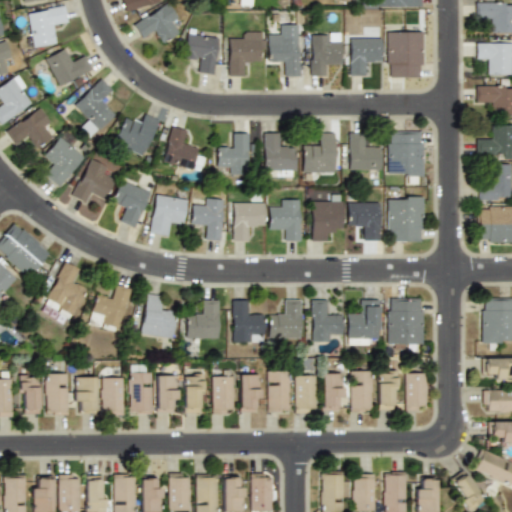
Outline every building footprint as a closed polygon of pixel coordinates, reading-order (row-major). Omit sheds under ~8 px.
[(158,2),(157,0),(119,0),(122,11),(158,2)] [(484,32),(511,32),(511,1),(473,1),(473,22),(484,22),(484,32)] [(131,23),(137,33),(146,28),(156,44),(182,29),(166,2),(131,23)] [(30,46),(56,42),(54,30),(66,28),(63,5),(24,11),(30,46)] [(277,76),(297,76),(297,30),(265,30),(265,64),(277,64),(277,76)] [(421,77),(421,30),(384,30),(384,77),(421,77)] [(261,31),(235,31),(235,40),(226,40),(226,76),(245,76),(245,65),(261,65),(261,31)] [(216,36),(184,33),(181,59),(192,60),(190,72),(212,75),(216,36)] [(329,34),(308,34),(308,75),(319,75),(319,65),(339,65),(339,44),(329,44),(329,34)] [(347,76),(369,76),(369,65),(379,65),(379,37),(347,37),(347,76)] [(0,41),(0,72),(4,72),(2,61),(8,60),(4,40),(0,41)] [(473,63),(484,63),(484,74),(511,74),(511,52),(507,52),(507,42),(473,42),(473,63)] [(81,51),(68,56),(65,48),(43,56),(54,85),(89,72),(81,51)] [(0,122),(29,103),(11,77),(0,84),(0,122)] [(71,104),(96,130),(114,112),(101,99),(109,91),(97,79),(71,104)] [(511,84),(473,84),(473,106),(493,106),(493,115),(511,115),(511,84)] [(4,129),(16,146),(25,140),(31,149),(47,138),(41,129),(48,124),(37,106),(4,129)] [(122,115),(110,143),(141,156),(156,119),(138,111),(134,120),(122,115)] [(511,157),(511,124),(484,124),(484,135),(473,135),(473,157),(511,157)] [(160,161),(199,170),(202,157),(193,154),(196,144),(186,142),(189,131),(168,126),(160,161)] [(383,130),(383,174),(404,174),(404,182),(421,182),(421,130),(383,130)] [(246,132),(225,132),(225,143),(214,143),(214,165),(224,165),(224,175),(246,175),(246,132)] [(294,176),(294,143),(281,143),(281,132),(261,132),(261,176),(294,176)] [(300,171),(333,171),(333,132),(311,132),(311,142),(300,142),(300,171)] [(378,169),(378,143),(358,143),(358,132),(345,132),(345,169),(378,169)] [(38,158),(46,164),(39,173),(56,187),(81,156),(57,136),(38,158)] [(69,195),(87,203),(91,195),(102,201),(111,181),(103,177),(108,167),(87,157),(69,195)] [(476,199),(508,199),(508,163),(486,163),(486,184),(476,184),(476,199)] [(147,190),(117,178),(108,202),(118,206),(113,219),(133,227),(147,190)] [(184,197),(152,193),(147,233),(168,235),(169,225),(180,227),(184,197)] [(308,203),(308,240),(329,240),(329,229),(340,229),(340,194),(319,194),(319,203),(308,203)] [(187,227),(198,228),(197,239),(219,240),(222,198),(200,196),(199,207),(189,206),(187,227)] [(421,196),(384,196),(384,241),(421,241),(421,196)] [(298,198),(276,198),(276,208),(265,208),(265,229),(277,229),(277,240),(298,240),(298,198)] [(251,240),(251,229),(262,229),(262,201),(229,201),(229,240),(251,240)] [(377,201),(344,201),(344,228),(355,228),(355,240),(377,240),(377,201)] [(511,241),(511,205),(475,206),(475,241),(511,241)] [(48,250),(11,222),(0,236),(0,256),(27,277),(48,250)] [(85,284),(76,281),(81,269),(61,260),(41,305),(70,318),(85,284)] [(0,294),(15,278),(0,264),(0,294)] [(128,287),(109,283),(106,293),(94,290),(86,323),(118,331),(128,287)] [(174,309),(152,306),(154,295),(143,293),(137,335),(169,340),(174,309)] [(420,297),(383,297),(383,343),(420,343),(420,297)] [(183,337),(216,338),(216,299),(195,298),(194,317),(183,317),(183,337)] [(511,298),(478,298),(478,342),(511,342),(511,298)] [(229,341),(261,341),(261,310),(250,310),(250,299),(229,299),(229,341)] [(298,299),(276,299),(276,313),(265,313),(265,337),(298,337),(298,299)] [(328,300),(308,300),(308,340),(329,340),(329,331),(339,331),(339,311),(328,311),(328,300)] [(376,338),(376,300),(355,300),(355,310),(344,310),(344,338),(376,338)] [(511,357),(480,357),(480,378),(511,378),(511,357)] [(148,413),(148,365),(126,365),(126,413),(148,413)] [(180,412),(201,412),(201,368),(180,368),(180,412)] [(286,370),(264,370),(264,411),(286,411),(286,370)] [(368,412),(368,370),(347,370),(347,412),(368,412)] [(0,416),(9,416),(9,371),(0,371),(0,416)] [(394,371),(374,371),(374,410),(394,410),(394,371)] [(43,413),(65,413),(65,372),(43,372),(43,413)] [(319,372),(319,410),(340,410),(339,372),(319,372)] [(424,409),(424,372),(402,372),(402,409),(424,409)] [(236,410),(257,410),(257,373),(236,373),(236,410)] [(18,374),(18,413),(37,413),(37,374),(18,374)] [(291,411),(312,411),(312,374),(291,374),(291,411)] [(93,375),(72,375),(72,411),(93,411),(93,375)] [(174,410),(174,375),(153,375),(153,410),(174,410)] [(229,375),(209,375),(209,413),(229,413),(229,375)] [(121,376),(98,376),(98,414),(121,414),(121,376)] [(511,389),(480,389),(480,410),(511,410),(511,389)] [(511,441),(511,420),(484,420),(484,441),(511,441)] [(470,469),(507,485),(511,473),(511,462),(479,448),(470,469)] [(340,511),(340,471),(317,471),(317,511),(340,511)] [(380,471),(380,511),(402,511),(402,471),(380,471)] [(466,511),(482,500),(462,472),(447,483),(466,511)] [(165,473),(165,511),(186,510),(186,477),(178,477),(178,473),(165,473)] [(247,511),(269,511),(269,473),(247,473),(247,511)] [(349,511),(371,511),(371,473),(349,473),(349,511)] [(23,511),(23,474),(1,474),(1,511),(23,511)] [(76,511),(76,474),(56,474),(56,511),(76,511)] [(110,474),(110,511),(132,511),(132,474),(110,474)] [(434,511),(434,474),(413,474),(413,511),(434,511)] [(50,511),(50,475),(29,475),(29,511),(50,511)] [(83,511),(102,511),(102,475),(83,475),(83,511)] [(214,511),(214,475),(193,475),(193,511),(214,511)] [(220,476),(220,511),(240,511),(240,476),(220,476)] [(137,511),(157,511),(158,488),(153,488),(153,478),(138,478),(137,511)]
